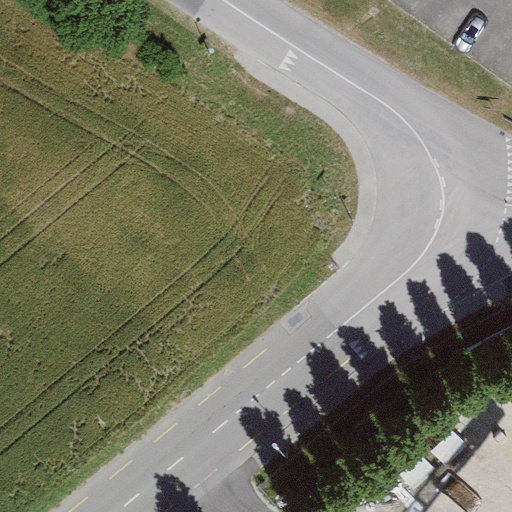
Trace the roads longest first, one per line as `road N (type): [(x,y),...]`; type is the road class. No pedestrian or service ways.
road 1 (tertiary): [(443,192),(433,240),(419,259),(117,511)]
road 2 (tertiary): [(443,192),(418,135),(395,112),(225,0)]
